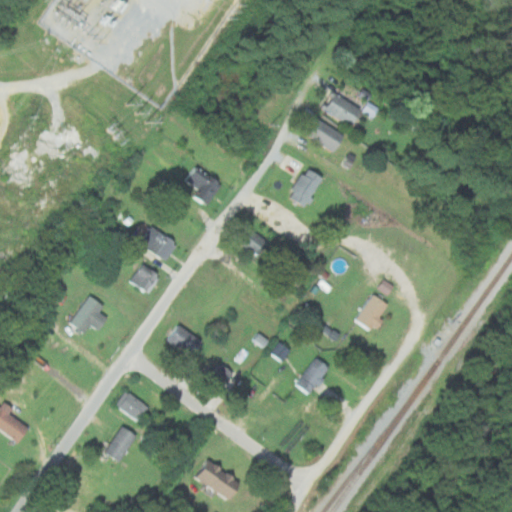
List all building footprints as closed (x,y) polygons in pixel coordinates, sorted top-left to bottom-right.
[(350,125),(362,109),(337,90),(325,106),(350,125)] [(335,150),(345,134),(318,116),(308,133),(335,150)] [(222,183),(198,162),(183,181),(207,201),(222,183)] [(305,205),(324,176),(307,165),(288,195),(305,205)] [(165,260),(177,243),(154,226),(142,243),(165,260)] [(239,241),(257,255),(268,240),(250,226),(239,241)] [(148,293),(161,274),(141,261),(129,281),(148,293)] [(389,304),(372,292),(355,318),(372,329),(389,304)] [(111,310),(89,294),(69,322),(84,332),(90,323),(98,328),(111,310)] [(203,340),(178,323),(167,339),(191,356),(203,340)] [(276,361),(286,349),(274,340),(265,352),(276,361)] [(307,394),(332,369),(319,356),(294,381),(307,394)] [(217,397),(234,370),(219,361),(202,388),(217,397)] [(139,420),(149,405),(127,390),(117,405),(139,420)] [(0,428),(19,442),(30,426),(0,404),(0,428)] [(106,450),(121,460),(138,434),(123,424),(106,450)] [(196,476),(230,500),(243,480),(209,457),(196,476)]
